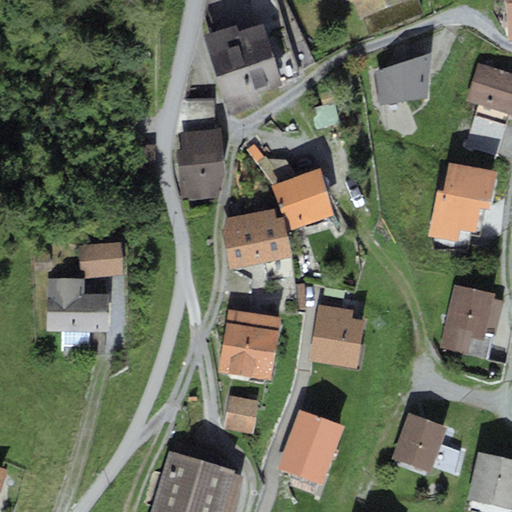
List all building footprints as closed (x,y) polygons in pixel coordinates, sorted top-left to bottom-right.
[(352,0),(360,17),(400,0),(352,0)] [(236,24),(202,35),(228,114),(260,103),(257,93),(282,84),(262,22),(238,30),(236,24)] [(431,51),(374,71),(379,104),(427,97),(431,51)] [(511,73),(478,63),(466,100),(511,114),(511,73)] [(219,128),(180,132),(182,150),(177,150),(182,200),(219,196),(225,174),(219,128)] [(154,145),(128,145),(128,173),(155,173),(154,145)] [(497,170),(449,161),(443,190),(437,188),(428,236),(458,241),(460,229),(475,232),(480,207),(490,209),(497,170)] [(318,169),(271,185),(287,230),(334,214),(318,169)] [(226,218),(222,232),(230,269),(290,257),(282,218),(276,219),(274,208),(226,218)] [(119,242),(78,244),(80,278),(122,275),(119,242)] [(83,279),(47,279),(47,331),(107,332),(107,294),(83,294),(83,279)] [(495,295),(454,285),(440,348),(467,354),(470,338),(484,341),(486,333),(495,335),(503,301),(494,299),(495,295)] [(353,310),(318,305),(309,360),(358,368),(366,321),(352,318),(353,310)] [(280,318),(228,310),(219,371),(271,379),(280,318)] [(258,400),(229,395),(224,429),(252,434),(258,400)] [(343,426),(299,410),(278,468),(323,483),(343,426)] [(447,428),(409,413),(392,458),(430,473),(432,468),(440,471),(448,450),(439,447),(447,428)] [(172,452),(168,451),(149,511),(233,511),(244,476),(234,473),(235,470),(212,453),(175,442),(172,452)] [(511,460),(479,452),(467,497),(511,508),(511,460)]
